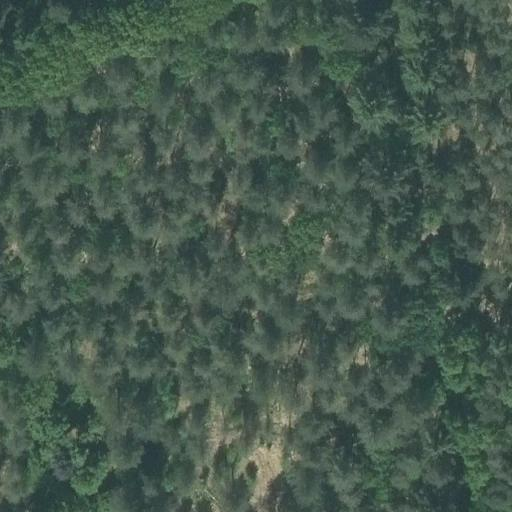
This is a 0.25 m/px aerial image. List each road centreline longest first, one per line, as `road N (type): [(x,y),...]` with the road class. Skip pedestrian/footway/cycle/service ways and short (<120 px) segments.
road 1 (track): [(450,384),(384,0)]
road 2 (track): [(450,384),(401,406),(313,511)]
road 3 (track): [(174,0),(0,72)]
road 4 (track): [(468,511),(450,384)]
